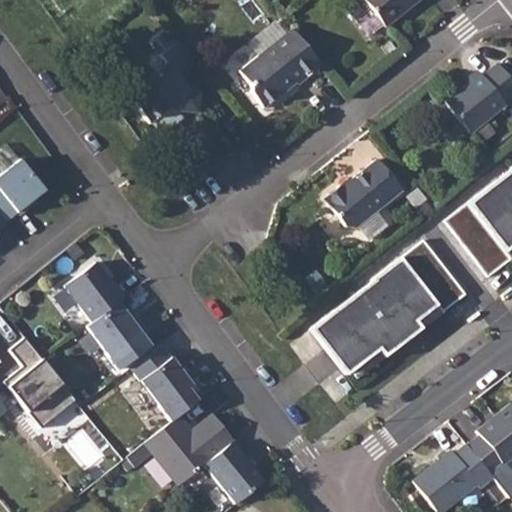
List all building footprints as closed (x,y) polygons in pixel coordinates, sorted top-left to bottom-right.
[(358,0),(379,28),(413,0),(358,0)] [(316,65),(287,29),(270,43),(235,71),(245,84),(245,91),(257,108),(272,97),(273,90),(286,79),(291,85),(316,65)] [(193,62),(175,40),(156,56),(162,64),(123,95),(145,122),(169,104),(174,110),(194,112),(196,92),(186,91),(175,77),(193,62)] [(474,76),(440,103),(465,135),(500,107),(498,105),(511,93),(511,90),(492,66),(476,78),(474,76)] [(0,218),(3,222),(14,212),(17,216),(30,205),(28,202),(32,198),(42,190),(16,159),(0,171),(0,218)] [(344,180),(318,201),(339,229),(350,230),(396,193),(372,162),(345,183),(344,180)] [(442,222),(485,278),(508,260),(503,253),(511,246),(511,165),(508,169),(509,170),(442,222)] [(309,329),(345,375),(349,372),(377,351),(382,358),(420,329),(414,322),(435,306),(440,313),(463,295),(421,241),(369,280),(370,281),(309,329)] [(511,246),(503,253),(508,260),(511,257),(511,246)] [(115,301),(123,295),(113,282),(110,284),(93,261),(61,285),(89,321),(115,301)] [(129,319),(115,301),(89,321),(83,325),(116,368),(148,344),(139,332),(142,330),(132,316),(129,319)] [(414,322),(420,329),(440,313),(435,306),(414,322)] [(73,400),(22,337),(6,350),(20,366),(0,382),(38,428),(73,400)] [(190,383),(158,343),(119,374),(160,426),(176,414),(195,399),(185,387),(190,383)] [(377,351),(349,372),(355,379),(382,358),(377,351)] [(465,445),(488,474),(511,454),(511,408),(509,404),(475,431),(478,435),(465,445)] [(231,442),(232,441),(210,414),(189,431),(176,414),(160,426),(141,442),(176,486),(202,465),(231,442)] [(231,442),(202,465),(233,504),(262,481),(231,442)] [(465,445),(453,455),(450,451),(411,481),(435,511),(439,511),(475,484),(477,487),(490,477),(488,474),(465,445)]
